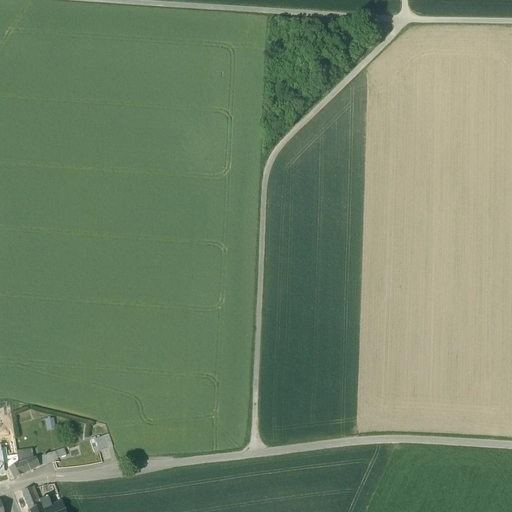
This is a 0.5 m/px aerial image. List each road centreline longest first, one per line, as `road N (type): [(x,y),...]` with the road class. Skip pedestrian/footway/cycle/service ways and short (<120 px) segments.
road 1 (track): [(253,452),(271,164),(405,21)]
road 2 (track): [(405,21),(89,0)]
road 3 (track): [(511,445),(398,437),(253,452)]
road 4 (track): [(253,452),(119,469)]
road 5 (residential): [(0,490),(119,469)]
